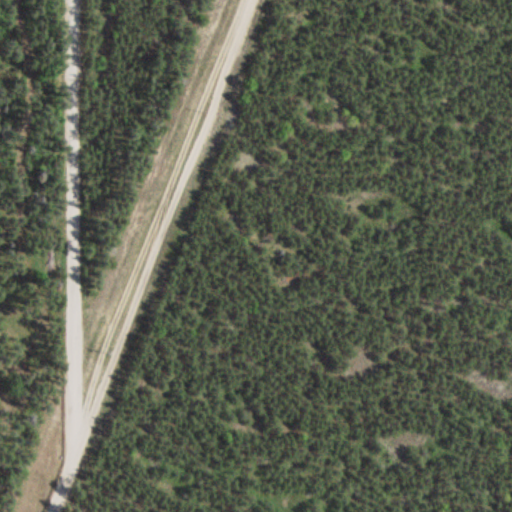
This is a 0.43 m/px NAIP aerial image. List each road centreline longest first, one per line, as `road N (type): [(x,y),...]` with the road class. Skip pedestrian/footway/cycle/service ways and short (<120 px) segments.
road 1 (residential): [(49,511),(256,0)]
road 2 (residential): [(79,441),(76,0)]
